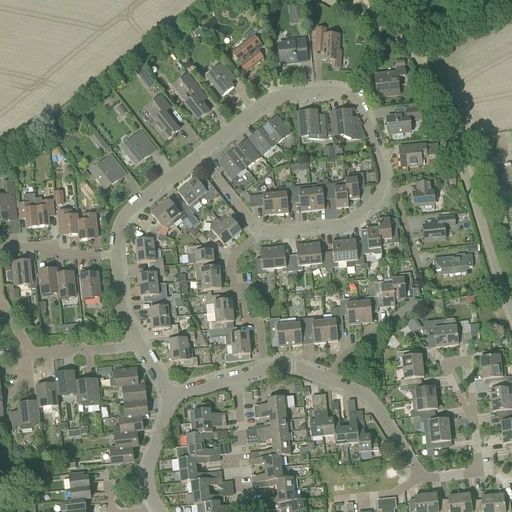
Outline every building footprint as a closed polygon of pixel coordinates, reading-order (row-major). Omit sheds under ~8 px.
[(305,24),(303,2),(288,3),(290,26),(305,24)] [(250,6),(243,13),(253,22),(260,15),(250,6)] [(189,29),(196,38),(203,33),(196,24),(189,29)] [(260,43),(254,35),(260,31),(257,27),(246,35),(248,40),(230,53),(245,73),(263,59),(254,47),(260,43)] [(316,29),(315,53),(322,53),(322,61),(333,61),(332,69),(340,69),(341,52),(339,52),(339,36),(326,36),(326,29),(316,29)] [(279,45),(280,63),(286,63),(286,65),(306,63),(304,41),(286,42),(287,45),(279,45)] [(224,77),(230,72),(224,64),(207,77),(222,97),(233,88),(230,85),(224,77)] [(146,88),(153,83),(141,67),(134,71),(146,88)] [(406,78),(405,69),(394,70),(395,74),(375,76),(377,98),(399,96),(397,78),(406,78)] [(187,75),(171,87),(198,121),(209,113),(197,98),(202,94),(187,75)] [(155,127),(166,142),(179,132),(165,113),(171,108),(162,97),(147,109),(159,124),(155,127)] [(392,135),(392,140),(394,141),(401,140),(403,138),(403,134),(410,133),(409,122),(422,121),(421,108),(406,110),(406,116),(387,118),(389,135),(392,135)] [(334,136),(352,134),(352,142),(362,141),(356,121),(350,121),(349,113),(332,115),(334,136)] [(300,137),(306,136),(318,141),(327,140),(324,115),(315,116),(315,114),(298,115),(300,137)] [(276,120),(263,130),(275,146),(289,135),(276,120)] [(275,146),(263,130),(249,141),(262,157),(275,146)] [(142,133),(122,149),(135,166),(149,154),(143,147),(149,142),(142,133)] [(97,134),(90,139),(103,156),(110,150),(97,134)] [(246,144),(233,154),(245,170),(258,159),(246,144)] [(412,153),(399,154),(401,168),(422,166),(421,160),(428,159),(426,144),(411,145),(412,153)] [(324,154),(322,155),(322,161),(334,159),(333,147),(323,148),(324,154)] [(342,147),(334,147),(335,159),(343,159),(342,147)] [(439,151),(440,158),(448,157),(447,150),(439,151)] [(245,170),(233,154),(219,165),(232,181),(245,170)] [(119,167),(112,158),(92,173),(105,189),(119,178),(113,171),(119,167)] [(351,180),(345,181),(345,188),(346,188),(347,202),(359,201),(358,188),(364,187),(363,175),(350,176),(351,180)] [(250,188),(257,182),(254,179),(247,184),(250,188)] [(187,187),(187,188),(200,204),(198,201),(204,196),(209,202),(216,197),(208,187),(203,191),(195,181),(194,182),(192,181),(187,185),(187,187)] [(334,185),(328,185),(330,201),(335,200),(336,210),(348,209),(347,202),(346,188),(345,188),(345,181),(334,185)] [(13,182),(2,184),(3,198),(0,198),(0,221),(10,220),(9,209),(16,208),(13,182)] [(87,182),(83,184),(88,193),(92,191),(87,182)] [(438,201),(437,196),(435,195),(434,195),(434,191),(432,191),(431,183),(415,184),(416,194),(413,195),(414,207),(422,207),(423,213),(434,212),(433,206),(434,206),(433,203),(436,203),(438,201)] [(328,185),(310,187),(313,213),(324,212),(323,201),(330,201),(328,185)] [(193,209),(200,204),(187,188),(186,189),(184,187),(179,191),(179,194),(178,195),(185,203),(180,206),(189,218),(196,213),(193,209)] [(310,187),(292,189),(294,205),(300,204),(301,214),(313,213),(310,187)] [(280,194),(274,195),(276,216),(289,215),(288,205),(294,205),(292,189),(280,190),(280,194)] [(64,206),(63,192),(55,193),(56,207),(64,206)] [(39,227),(36,199),(35,199),(35,195),(23,196),(24,204),(18,205),(19,218),(25,217),(26,228),(39,227)] [(276,216),(274,195),(255,197),(256,206),(263,206),(264,218),(276,216)] [(41,199),(36,199),(39,227),(50,226),(48,215),(55,215),(53,201),(42,202),(41,199)] [(183,223),(189,218),(180,206),(176,210),(169,202),(161,208),(174,226),(181,220),(183,223)] [(150,225),(148,230),(159,235),(165,237),(168,230),(174,226),(161,208),(152,215),(158,223),(154,227),(150,225)] [(217,219),(217,220),(233,240),(234,239),(237,240),(240,238),(240,235),(241,233),(233,223),(238,220),(230,209),(223,215),(224,217),(219,221),(217,219)] [(78,222),(78,217),(72,217),(71,212),(57,213),(59,229),(59,238),(67,237),(79,236),(78,222)] [(79,236),(79,242),(92,241),(91,229),(97,229),(96,216),(84,217),(85,222),(78,222),(79,236)] [(436,218),(437,225),(423,227),(425,242),(445,239),(443,229),(455,227),(454,216),(436,218)] [(233,240),(217,220),(210,225),(210,229),(212,231),(207,235),(213,243),(218,239),(224,247),(226,245),(229,247),(232,244),(232,241),(233,240)] [(377,222),(378,229),(380,241),(380,246),(398,245),(396,230),(391,230),(390,220),(377,222)] [(184,234),(191,228),(186,222),(179,227),(184,234)] [(361,241),(362,250),(362,255),(363,255),(373,254),(375,256),(381,256),(380,246),(380,241),(378,229),(366,230),(367,239),(361,240),(361,241)] [(136,243),(137,253),(155,252),(154,242),(157,242),(159,235),(148,230),(143,242),(136,243)] [(355,241),(343,242),(346,264),(347,269),(354,268),(354,266),(360,266),(360,271),(368,270),(368,265),(364,265),(363,255),(362,255),(362,250),(361,241),(355,242),(355,241)] [(332,253),(326,253),(329,274),(333,274),(332,269),(338,268),(338,264),(346,264),(343,242),(331,244),(332,253)] [(319,245),(308,246),(310,267),(311,274),(312,274),(319,270),(324,269),(327,274),(329,274),(326,253),(320,254),(319,245)] [(193,265),(197,265),(206,264),(214,263),(213,252),(202,253),(202,246),(187,248),(188,265),(193,265)] [(291,257),(292,273),(293,273),(293,279),(296,279),(297,277),(296,272),(302,272),(302,268),(310,267),(308,246),(296,247),(297,256),(291,257)] [(283,274),(292,273),(291,257),(285,258),(284,248),(272,249),(274,271),(282,270),(283,274)] [(266,272),(274,271),(272,249),(260,251),(261,260),(254,261),(256,277),(266,276),(266,272)] [(148,264),(149,269),(164,268),(163,260),(155,260),(155,252),(137,253),(137,254),(135,255),(135,263),(138,263),(138,265),(148,264)] [(441,272),(441,277),(448,277),(447,272),(472,269),(471,257),(465,257),(464,255),(456,256),(456,258),(433,261),(434,273),(441,272)] [(15,281),(16,286),(28,285),(28,290),(37,289),(35,263),(29,264),(29,263),(13,265),(14,273),(8,273),(9,281),(15,281)] [(196,273),(197,282),(220,279),(219,269),(209,270),(208,264),(214,263),(206,264),(197,265),(193,265),(194,273),(196,273)] [(139,276),(141,287),(158,285),(157,277),(162,277),(163,277),(164,278),(166,278),(167,276),(165,274),(164,274),(164,268),(149,269),(149,275),(139,276)] [(42,296),(58,294),(56,277),(56,272),(40,273),(42,296)] [(56,277),(58,294),(59,299),(75,298),(73,275),(56,277)] [(100,297),(98,275),(81,277),(83,299),(100,297)] [(400,280),(392,281),(394,301),(405,300),(404,291),(411,290),(410,275),(400,276),(400,280)] [(196,290),(196,299),(206,298),(212,297),(211,292),(221,291),(220,279),(197,282),(198,290),(196,290)] [(384,283),(374,284),(376,300),(381,299),(382,309),(394,308),(394,301),(392,281),(392,287),(385,287),(384,283)] [(365,303),(358,304),(360,325),(372,324),(371,314),(377,314),(376,300),(374,284),(375,298),(365,299),(365,303)] [(165,285),(158,286),(158,285),(141,287),(142,298),(143,298),(151,297),(152,303),(154,303),(159,302),(167,301),(167,299),(165,285)] [(14,291),(13,286),(10,287),(11,300),(19,299),(18,290),(14,291)] [(214,305),(215,314),(232,312),(232,311),(235,310),(235,303),(231,303),(231,302),(221,303),(220,296),(212,297),(206,298),(196,299),(205,298),(206,306),(214,305)] [(339,297),(341,316),(341,317),(347,316),(348,326),(360,325),(358,304),(350,305),(350,301),(344,301),(343,296),(339,297)] [(160,309),(152,309),(150,309),(150,312),(148,313),(148,319),(151,319),(151,320),(169,319),(168,310),(176,309),(176,307),(175,301),(167,301),(159,302),(160,309)] [(209,332),(222,330),(234,329),(233,324),(232,312),(215,314),(207,315),(209,332)] [(332,322),(324,323),(326,344),(338,343),(337,333),(343,332),(341,317),(341,316),(331,317),(332,322)] [(169,319),(151,320),(152,332),(163,331),(163,336),(178,335),(177,326),(170,327),(169,319)] [(315,319),(305,320),(307,336),(313,335),(314,345),(326,344),(324,323),(316,323),(315,319)] [(290,348),(288,326),(279,327),(279,320),(269,321),(271,339),(277,339),(278,349),(290,348)] [(296,325),(288,326),(290,348),(302,346),(301,336),(307,336),(305,320),(296,321),(296,325)] [(416,320),(409,324),(414,333),(421,329),(416,320)] [(456,320),(445,321),(447,348),(459,347),(457,336),(463,335),(462,323),(456,323),(456,320)] [(447,348),(445,321),(445,328),(435,329),(434,325),(429,326),(429,334),(435,333),(436,349),(447,348)] [(87,322),(83,329),(90,333),(94,325),(87,322)] [(63,325),(64,334),(83,333),(83,324),(63,325)] [(231,337),(232,347),(249,345),(249,344),(253,343),(252,336),(248,335),(248,334),(238,335),(237,329),(234,329),(222,330),(223,338),(231,337)] [(169,342),(171,353),(188,351),(187,342),(195,341),(194,333),(179,335),(180,341),(169,342)] [(249,345),(232,347),(233,355),(225,356),(225,365),(239,363),(238,357),(250,356),(249,345)] [(171,362),(172,364),(184,363),(185,369),(198,368),(197,359),(189,360),(188,351),(171,353),(171,355),(168,356),(169,362),(171,362)] [(401,359),(402,370),(423,368),(422,356),(418,357),(418,351),(397,353),(397,359),(401,359)] [(480,359),(481,370),(504,368),(504,367),(501,368),(500,357),(480,359)] [(400,381),(401,386),(408,385),(408,380),(424,379),(423,368),(402,370),(403,381),(400,381)] [(501,385),(511,383),(509,384),(509,378),(506,379),(504,368),(481,370),(482,381),(498,379),(499,385),(501,385)] [(115,372),(116,387),(123,386),(136,385),(134,370),(115,372)] [(54,375),(55,384),(57,397),(76,395),(77,395),(75,382),(74,372),(54,375)] [(95,380),(75,382),(77,395),(76,395),(78,405),(80,405),(84,408),(98,406),(95,380)] [(490,391),(491,403),(511,401),(510,389),(511,389),(511,383),(501,385),(502,390),(490,391)] [(36,386),(37,402),(38,409),(58,407),(56,397),(57,397),(55,384),(36,386)] [(123,387),(124,402),(144,400),(142,385),(136,385),(123,386),(116,387),(116,388),(123,387)] [(411,391),(412,402),(436,400),(435,389),(419,390),(418,385),(408,386),(408,385),(401,386),(401,387),(407,386),(408,392),(411,391)] [(254,407),(255,413),(286,410),(295,409),(293,397),(284,398),(284,395),(281,393),(278,393),(275,396),(276,399),(268,400),(268,405),(254,407)] [(124,402),(126,417),(146,415),(144,400),(124,402)] [(420,418),(432,417),(422,418),(421,412),(437,411),(436,400),(412,402),(413,413),(410,414),(411,419),(420,418)] [(504,418),(509,417),(511,417),(511,405),(511,401),(491,403),(492,414),(504,412),(504,418)] [(37,402),(17,405),(18,415),(9,416),(10,428),(40,425),(38,409),(37,402)] [(191,424),(191,425),(226,421),(226,414),(211,416),(209,404),(199,405),(200,412),(193,412),(195,424),(191,424)] [(312,439),(322,438),(319,407),(313,408),(315,422),(310,422),(312,439)] [(322,438),(334,436),(332,420),(327,421),(326,407),(319,407),(322,438)] [(270,418),(270,423),(287,421),(286,410),(255,413),(255,420),(270,418)] [(347,446),(358,444),(356,423),(355,413),(348,414),(350,428),(345,429),(347,446)] [(121,432),(141,430),(140,416),(146,415),(126,417),(120,418),(121,432)] [(335,447),(347,446),(345,429),(340,429),(338,415),(332,416),(332,420),(334,436),(335,447)] [(430,434),(450,432),(449,421),(433,423),(432,417),(420,418),(420,423),(423,423),(424,434),(430,434)] [(501,424),(502,435),(511,433),(511,417),(509,417),(510,423),(501,424)] [(191,425),(192,436),(212,434),(212,433),(212,429),(227,427),(226,421),(191,425)] [(256,430),(257,436),(288,433),(287,421),(270,423),(271,428),(256,430)] [(356,423),(358,444),(360,458),(362,458),(362,454),(378,452),(376,440),(370,441),(369,436),(364,437),(362,422),(356,423)] [(115,434),(117,448),(130,447),(136,446),(135,432),(141,431),(141,430),(121,432),(121,433),(115,434)] [(450,432),(430,434),(431,445),(427,445),(427,450),(449,448),(448,443),(451,443),(450,432)] [(186,436),(187,448),(204,446),(203,441),(218,440),(217,433),(212,433),(212,434),(192,436),(186,436)] [(272,441),(272,446),(292,444),(292,442),(289,442),(288,433),(257,436),(258,442),(272,441)] [(511,433),(502,435),(503,446),(511,444),(511,433)] [(259,453),(259,459),(281,457),(290,456),(289,447),(293,447),(292,444),(272,446),(273,451),(259,453)] [(130,447),(117,448),(117,449),(111,450),(112,465),(131,463),(130,447),(136,447),(136,446),(130,447)] [(187,448),(189,460),(210,458),(210,457),(220,456),(219,450),(205,451),(204,446),(187,448)] [(265,466),(265,470),(282,469),(281,457),(259,459),(249,460),(250,467),(265,466)] [(179,461),(180,472),(196,471),(196,465),(211,463),(210,458),(189,460),(179,461)] [(64,462),(64,470),(76,469),(75,461),(64,462)] [(252,484),(262,483),(283,481),(283,480),(282,469),(265,470),(266,476),(251,478),(252,484)] [(180,472),(181,484),(212,480),(212,474),(197,476),(196,471),(180,472)] [(70,480),(71,491),(90,489),(89,478),(70,480)] [(191,483),(192,494),(209,492),(208,487),(223,485),(223,479),(213,481),(212,480),(181,484),(191,483)] [(277,487),(278,492),(298,490),(298,489),(294,489),(293,479),(283,480),(283,481),(262,483),(262,489),(277,487)] [(71,491),(72,502),(85,501),(91,500),(90,489),(71,491)] [(264,506),(274,505),(295,503),(294,493),(298,492),(298,490),(278,492),(278,497),(263,499),(264,506)] [(193,506),(203,505),(220,503),(225,503),(224,495),(209,497),(209,492),(192,494),(193,506)] [(443,511),(438,511),(437,495),(426,496),(427,511),(443,511)] [(427,511),(426,496),(414,497),(415,500),(409,501),(410,511),(427,511)] [(476,511),(477,511),(471,511),(470,496),(459,497),(460,511),(476,511)] [(460,511),(459,497),(447,498),(448,511),(460,511)] [(493,498),(494,511),(511,511),(511,510),(511,511),(509,498),(504,499),(503,497),(493,498)] [(494,511),(493,498),(481,499),(482,511),(477,511),(476,511),(494,511)] [(86,511),(85,501),(72,502),(66,503),(66,504),(60,505),(60,511),(86,511)] [(306,511),(305,501),(295,503),(274,505),(275,511),(281,510),(281,511),(306,511)] [(203,505),(204,511),(236,511),(236,507),(220,508),(220,503),(203,505)]
